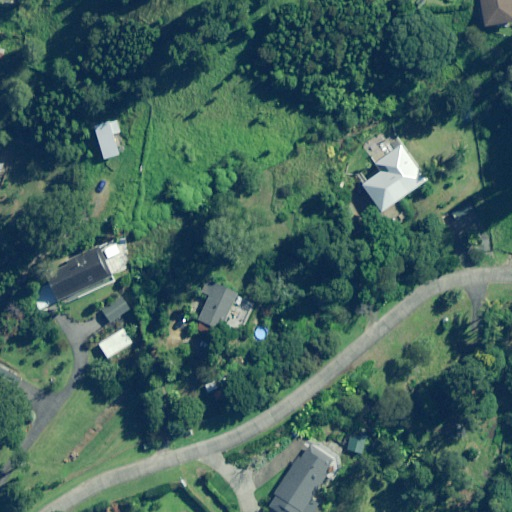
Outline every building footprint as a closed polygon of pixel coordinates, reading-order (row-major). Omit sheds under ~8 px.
[(511,0),(482,0),(487,25),(511,20),(511,0)] [(111,120),(96,124),(106,157),(120,153),(111,120)] [(382,212),(427,180),(402,145),(375,164),(381,171),(362,184),(382,212)] [(33,291),(41,309),(114,274),(100,244),(68,259),(69,263),(48,273),(52,283),(33,291)] [(239,291),(216,282),(199,320),(222,330),(239,291)] [(123,295),(103,309),(110,321),(131,307),(123,295)] [(263,340),(270,332),(262,325),(255,333),(263,340)] [(108,358),(132,343),(124,329),(99,344),(108,358)] [(0,363),(0,384),(15,392),(24,376),(0,363)] [(305,431),(298,421),(289,428),(295,438),(305,431)] [(362,453),(367,434),(352,430),(347,449),(362,453)] [(275,492),(278,494),(271,505),(281,511),(300,511),(302,510),(304,511),(329,473),(326,472),(335,458),(311,443),(303,457),(300,455),(275,492)]
